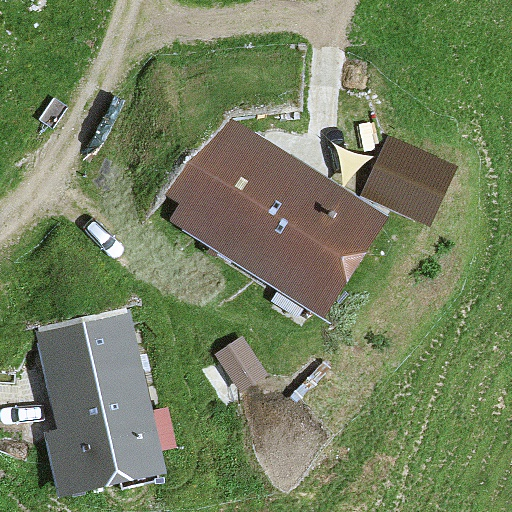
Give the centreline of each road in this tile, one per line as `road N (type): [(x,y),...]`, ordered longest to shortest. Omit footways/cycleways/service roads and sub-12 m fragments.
road 1 (track): [(321,149),(327,34),(319,24),(190,19),(131,4)]
road 2 (track): [(133,0),(65,150),(0,224)]
